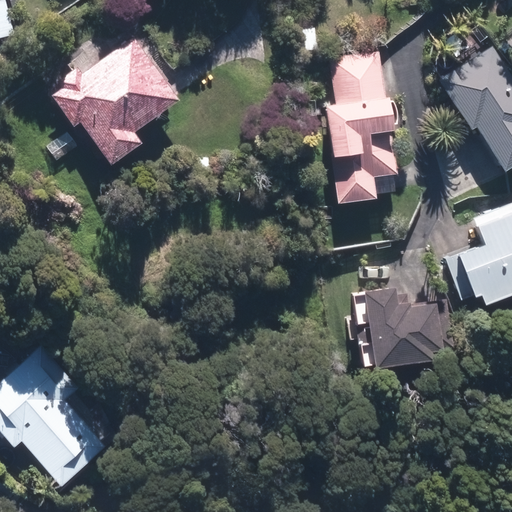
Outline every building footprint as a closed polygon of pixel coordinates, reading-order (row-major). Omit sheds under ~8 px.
[(9,0),(0,0),(0,36),(17,32),(9,0)] [(136,34),(56,92),(78,122),(84,117),(114,158),(145,136),(138,127),(181,96),(136,34)] [(511,73),(494,46),(442,80),(472,126),(479,122),(505,161),(511,156),(511,73)] [(338,102),(329,104),(342,198),(379,193),(376,173),(399,169),(393,125),(395,124),(391,95),(385,96),(379,51),(332,57),(338,102)] [(78,144),(67,130),(46,147),(57,161),(78,144)] [(449,255),(469,306),(511,288),(511,201),(478,215),(488,240),(449,255)] [(369,287),(379,360),(455,350),(448,298),(414,303),(414,298),(402,300),(400,283),(369,287)] [(43,343),(0,380),(0,418),(20,440),(25,435),(66,480),(107,443),(67,399),(81,386),(43,343)]
